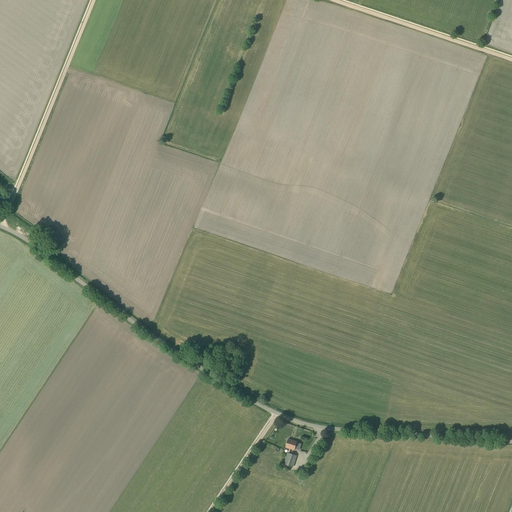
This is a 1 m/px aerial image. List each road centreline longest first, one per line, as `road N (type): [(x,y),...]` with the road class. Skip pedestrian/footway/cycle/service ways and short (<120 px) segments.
road 1 (unclassified): [(277,414),(0,226)]
road 2 (track): [(0,224),(93,0)]
road 3 (unclassified): [(511,442),(338,430),(277,414)]
road 4 (track): [(511,59),(334,0)]
